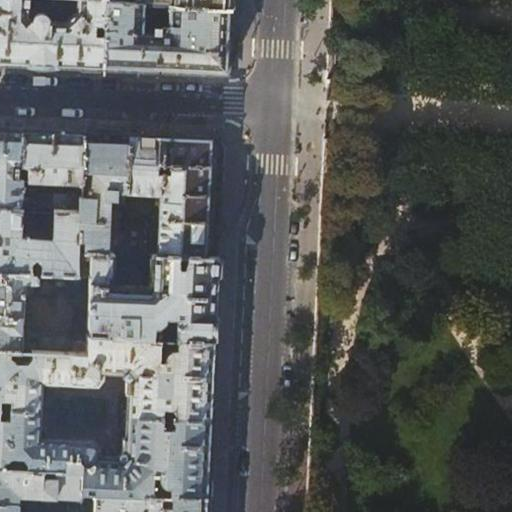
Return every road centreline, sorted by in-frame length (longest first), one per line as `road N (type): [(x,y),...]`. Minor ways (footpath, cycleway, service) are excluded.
road 1 (residential): [(276,105),(258,511)]
road 2 (residential): [(0,92),(276,105)]
